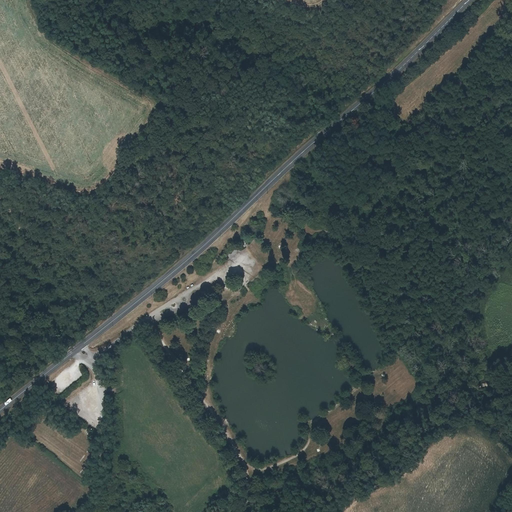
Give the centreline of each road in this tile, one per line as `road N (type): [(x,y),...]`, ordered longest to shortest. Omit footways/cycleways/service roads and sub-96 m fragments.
road 1 (secondary): [(468,0),(215,235),(0,410)]
road 2 (track): [(26,0),(51,39),(155,99),(155,111),(100,180),(71,185),(0,164)]
road 3 (track): [(74,511),(103,447),(101,384),(91,357),(148,316)]
